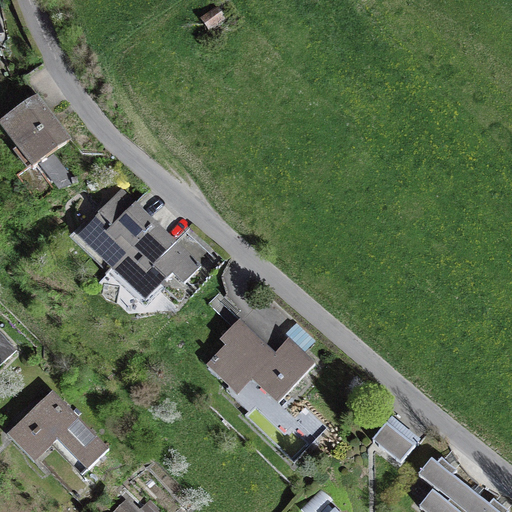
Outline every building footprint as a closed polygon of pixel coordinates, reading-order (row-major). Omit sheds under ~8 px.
[(220,5),(201,18),(209,29),(228,16),(220,5)] [(0,124),(34,168),(71,139),(38,96),(0,124)] [(116,266),(153,227),(118,194),(97,216),(100,218),(79,239),(112,270),(116,266)] [(116,266),(112,270),(145,301),(165,279),(167,282),(174,274),(185,285),(202,267),(191,257),(188,260),(173,246),(153,227),(116,266)] [(227,345),(207,366),(253,409),(247,416),(295,462),(317,439),(279,403),(316,365),(289,340),(275,354),(240,320),(221,340),(227,345)] [(0,338),(0,366),(14,353),(0,338)] [(53,393),(8,437),(28,457),(51,435),(87,472),(108,451),(53,393)] [(388,421),(373,440),(401,463),(416,445),(388,421)] [(434,489),(420,506),(427,511),(507,511),(493,501),(489,506),(452,477),(457,472),(441,460),(437,465),(431,461),(418,477),(434,489)] [(158,511),(150,503),(143,510),(145,511),(158,511)]
